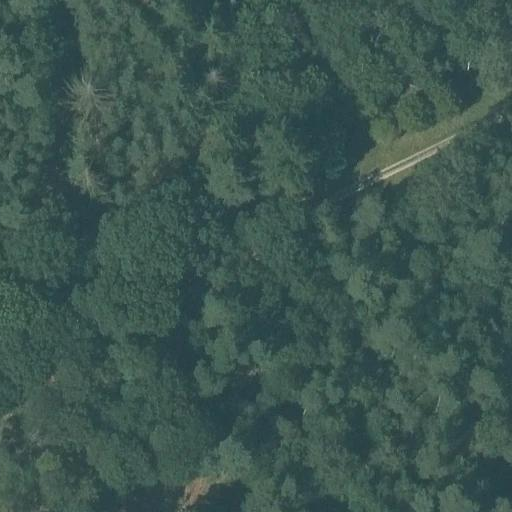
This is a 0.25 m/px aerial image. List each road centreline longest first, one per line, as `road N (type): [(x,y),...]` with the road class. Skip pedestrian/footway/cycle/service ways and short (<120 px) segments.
road 1 (track): [(15,355),(511,106)]
road 2 (track): [(307,0),(367,22),(511,45)]
